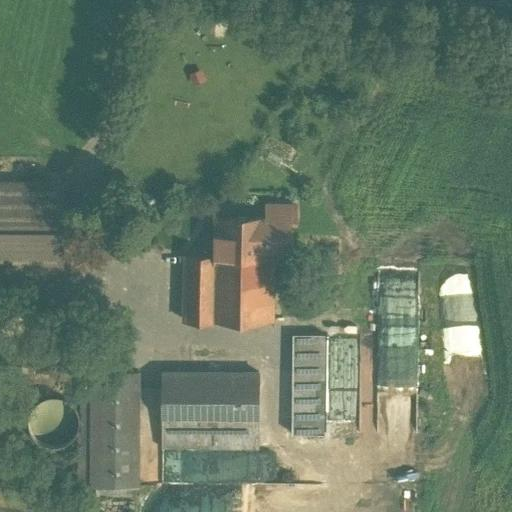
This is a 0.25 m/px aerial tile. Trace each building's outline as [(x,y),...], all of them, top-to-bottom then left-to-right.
[(347,27),(328,23),(326,31),(346,35),(347,27)] [(62,182),(0,181),(0,277),(62,277),(62,182)] [(296,204),(268,203),(268,216),(289,217),(289,218),(296,218),(296,204)] [(268,216),(217,215),(216,253),(269,255),(269,246),(288,247),(289,218),(289,217),(268,216)] [(216,253),(187,253),(185,319),(274,320),(275,261),(269,261),(269,255),(216,253)] [(326,333),(294,333),(293,416),(325,417),(326,333)] [(51,363),(24,357),(22,371),(48,376),(51,363)] [(140,371),(93,370),(92,484),(139,485),(140,371)] [(260,371),(164,371),(163,432),(259,432),(260,371)] [(55,396),(51,396),(47,396),(44,397),(40,399),(36,402),(33,405),(31,408),(29,412),(28,417),(28,421),(29,425),(29,428),(30,432),(32,435),(34,437),(36,439),(38,442),(42,444),(48,446),(53,446),(59,445),(63,443),(67,441),(70,438),(73,434),(74,431),(75,428),(76,425),(76,419),(75,415),(74,410),(72,407),(69,403),(65,400),(59,397),(55,396)]
